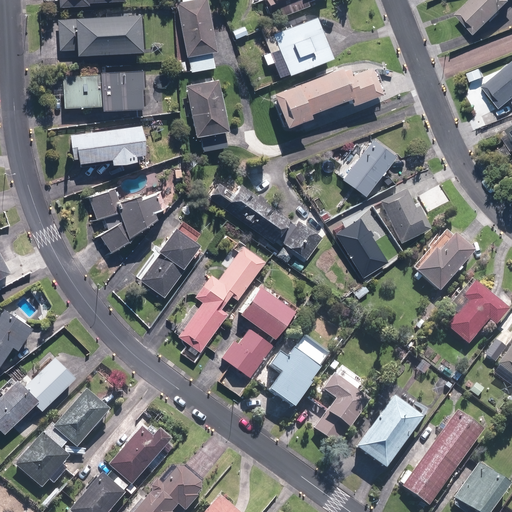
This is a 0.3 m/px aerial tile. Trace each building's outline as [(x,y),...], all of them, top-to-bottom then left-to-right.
[(55,0),(56,10),(86,9),(86,5),(119,4),(119,0),(55,0)] [(188,57),(191,72),(214,68),(211,53),(215,52),(205,0),(181,0),(182,2),(176,3),(186,57),(188,57)] [(265,0),(264,1),(269,14),(277,11),(280,18),(304,9),(303,4),(314,0),(265,0)] [(472,0),(456,15),(474,36),(511,2),(508,0),(472,0)] [(77,50),(78,57),(141,54),(140,16),(60,19),(62,50),(77,50)] [(315,18),(276,33),(291,76),(331,61),(315,18)] [(243,26),(228,32),(233,42),(247,36),(243,26)] [(511,62),(482,87),(500,109),(511,99),(511,62)] [(176,64),(178,73),(184,72),(183,63),(176,64)] [(275,94),(287,128),(311,119),(309,115),(351,100),(353,106),(383,95),(373,67),(353,75),(351,69),(343,72),(342,69),(275,94)] [(102,107),(103,112),(142,111),(142,90),(143,90),(142,72),(101,73),(101,75),(64,76),(65,109),(102,107)] [(219,81),(185,88),(195,139),(199,138),(202,153),(227,148),(224,133),(230,132),(219,81)] [(511,150),(511,126),(506,131),(508,135),(502,138),(511,152),(511,150)] [(114,161),(114,167),(138,164),(138,158),(146,157),(143,127),(74,136),(77,161),(81,161),(82,165),(114,161)] [(344,180),(367,196),(383,174),(384,175),(386,172),(385,171),(397,155),(374,139),(344,180)] [(205,196),(270,242),(287,218),(238,183),(231,193),(215,182),(205,196)] [(376,200),(398,242),(427,227),(415,204),(411,206),(401,187),(376,200)] [(101,236),(114,253),(131,241),(129,238),(156,219),(154,213),(161,210),(155,193),(141,198),(140,194),(121,201),(117,189),(91,198),(99,221),(106,218),(110,230),(101,236)] [(318,215),(322,221),(328,217),(324,211),(318,215)] [(388,263),(360,219),(335,234),(364,279),(388,263)] [(282,244),(305,260),(321,239),(297,222),(282,244)] [(180,270),(189,257),(193,260),(199,251),(190,245),(196,236),(181,225),(174,234),(172,232),(156,254),(157,256),(138,283),(162,299),(182,272),(180,270)] [(412,271),(436,291),(469,251),(448,234),(434,252),(430,249),(412,271)] [(175,336),(198,352),(225,313),(219,308),(228,295),(235,299),(262,260),(239,245),(216,279),(208,273),(192,296),(199,301),(195,307),(191,303),(171,331),(176,334),(175,336)] [(442,326),(464,344),(484,320),(490,325),(503,310),(494,302),(495,300),(476,284),(474,287),(468,282),(456,297),(458,299),(454,304),(458,306),(442,326)] [(351,292),(356,299),(367,290),(361,284),(351,292)] [(237,316),(271,341),(291,313),(257,288),(237,316)] [(0,356),(8,344),(12,347),(27,325),(0,307),(0,356)] [(414,326),(418,329),(423,323),(419,320),(414,326)] [(214,333),(220,337),(225,331),(218,327),(214,333)] [(222,357),(250,378),(273,346),(249,328),(238,343),(234,340),(222,357)] [(511,337),(493,364),(511,377),(511,337)] [(185,349),(192,354),(195,351),(188,346),(185,349)] [(270,388),(295,407),(313,382),(311,380),(320,368),(293,348),(287,357),(280,352),(271,364),(282,372),(270,388)] [(0,391),(0,431),(1,432),(31,402),(38,409),(71,375),(50,355),(21,385),(13,377),(0,391)] [(412,368),(421,374),(427,366),(418,359),(412,368)] [(446,361),(438,372),(447,379),(455,368),(446,361)] [(310,428),(333,444),(364,400),(327,374),(317,390),(330,399),(321,411),(322,412),(310,428)] [(441,384),(447,389),(451,383),(445,379),(441,384)] [(481,390),(469,380),(462,390),(474,399),(481,390)] [(12,464),(39,487),(66,456),(58,449),(65,441),(73,447),(105,410),(81,390),(52,424),(49,422),(40,433),(39,433),(12,464)] [(485,400),(494,406),(499,400),(490,394),(485,400)] [(351,446),(380,468),(416,419),(387,398),(351,446)] [(399,486),(426,505),(480,429),(453,410),(409,472),(405,470),(396,482),(400,484),(399,486)] [(123,490),(130,495),(134,489),(128,484),(157,449),(164,454),(172,445),(165,440),(166,439),(154,429),(148,436),(141,430),(141,431),(136,427),(104,465),(128,485),(123,490)] [(461,511),(484,511),(504,483),(475,463),(450,497),(452,505),(462,511),(461,511)] [(128,511),(165,511),(172,505),(180,511),(193,496),(191,494),(195,490),(195,482),(176,467),(169,467),(156,483),(152,479),(146,486),(146,491),(128,511)] [(64,510),(66,511),(104,511),(120,493),(118,491),(122,487),(112,478),(108,483),(96,473),(64,510)] [(198,511),(233,511),(213,495),(198,511)]
